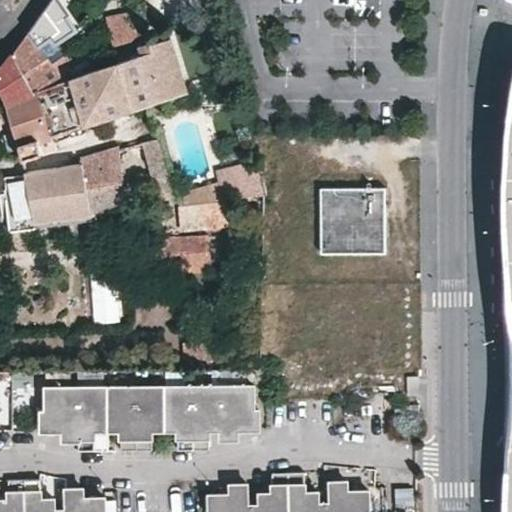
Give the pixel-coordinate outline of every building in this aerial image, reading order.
[(54,34),(41,14),(27,33),(13,52),(32,91),(38,90),(63,81),(40,45),(54,34)] [(134,14),(104,25),(112,47),(134,39),(138,32),(134,14)] [(163,40),(144,46),(143,43),(134,46),(137,55),(116,61),(63,81),(38,90),(52,137),(132,109),(150,103),(180,94),(163,40)] [(4,64),(0,69),(0,88),(6,102),(32,91),(13,52),(4,64)] [(32,91),(6,102),(23,159),(42,152),(38,141),(52,137),(38,90),(32,91)] [(511,99),(510,109),(509,117),(508,125),(507,134),(506,141),(504,174),(503,205),(502,223),(502,252),(501,271),(502,274),(502,300),(503,317),(505,326),(506,331),(508,334),(510,338),(511,340),(511,99)] [(55,148),(52,137),(38,141),(42,152),(55,148)] [(139,181),(138,166),(122,168),(119,149),(115,147),(82,156),(81,161),(24,171),(26,186),(6,189),(7,199),(123,183),(139,181)] [(264,193),(257,162),(216,172),(219,183),(223,200),(264,193)] [(139,182),(139,181),(123,183),(7,199),(10,226),(89,215),(96,216),(96,224),(104,224),(106,235),(129,232),(123,184),(139,182)] [(223,200),(219,183),(177,193),(180,205),(191,203),(220,200),(223,200)] [(384,191),(320,191),(320,256),(383,257),(384,191)] [(220,218),(220,200),(191,203),(194,221),(220,218)] [(206,252),(207,235),(154,236),(154,253),(206,252)] [(511,340),(510,338),(508,334),(506,331),(505,326),(503,317),(502,300),(504,473),(505,450),(506,452),(507,449),(508,444),(510,439),(511,436),(511,340)] [(210,367),(211,348),(182,347),(181,367),(210,367)] [(255,388),(47,389),(47,413),(42,413),(42,432),(64,432),(64,442),(79,442),(80,452),(96,452),(96,432),(121,432),(121,452),(153,451),(153,432),(179,431),(179,452),(210,451),(210,431),(222,431),(222,441),(238,441),(238,431),(260,431),(260,412),(255,412),(255,388)] [(231,493),(209,494),(209,511),(364,511),(364,509),(369,509),(369,490),(347,490),(347,480),(330,481),(330,502),(318,502),(318,491),(305,491),(304,471),(272,472),(273,492),(260,493),(260,504),(248,504),(247,483),(230,484),(231,493)] [(0,511),(104,511),(104,497),(83,497),(83,487),(66,487),(67,509),(54,509),(54,498),(41,498),(40,478),(8,479),(9,499),(0,499),(0,511)] [(394,502),(412,504),(414,485),(395,484),(394,502)]
